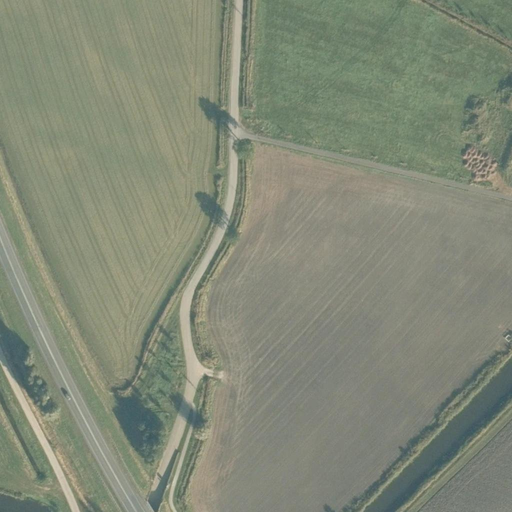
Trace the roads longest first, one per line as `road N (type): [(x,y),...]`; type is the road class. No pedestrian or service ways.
road 1 (tertiary): [(149,511),(192,378),(187,298),(226,215),(232,182),(238,0)]
road 2 (trunk): [(136,511),(71,394),(0,235)]
road 3 (track): [(77,511),(0,352)]
